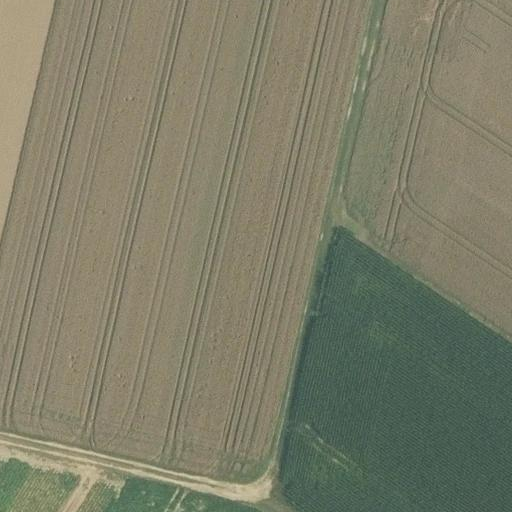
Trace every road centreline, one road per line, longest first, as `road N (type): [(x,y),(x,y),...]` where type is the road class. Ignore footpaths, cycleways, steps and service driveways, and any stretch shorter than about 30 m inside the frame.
road 1 (track): [(282,510),(394,0)]
road 2 (track): [(0,444),(284,511)]
